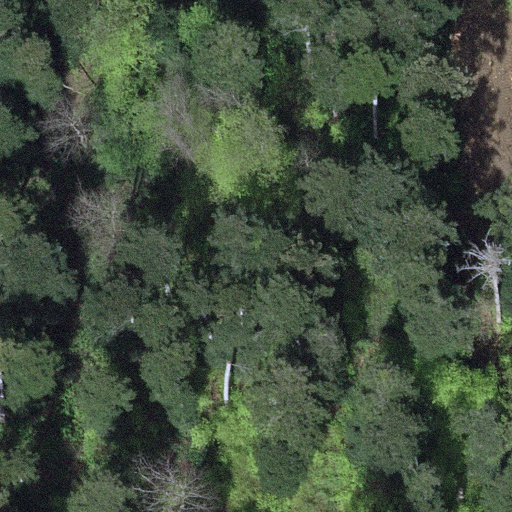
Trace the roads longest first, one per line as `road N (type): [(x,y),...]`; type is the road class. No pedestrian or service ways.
road 1 (track): [(135,0),(0,301)]
road 2 (track): [(511,18),(490,107),(511,152)]
